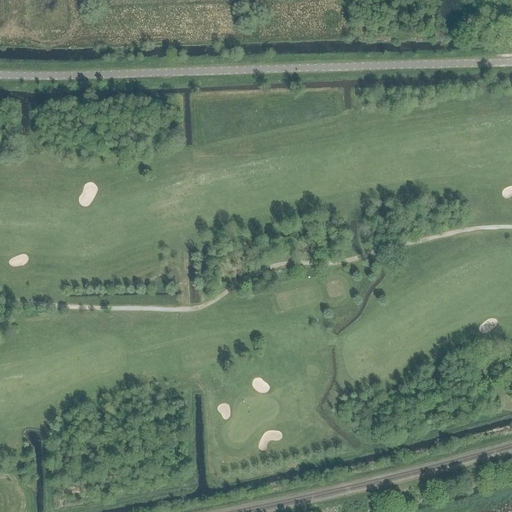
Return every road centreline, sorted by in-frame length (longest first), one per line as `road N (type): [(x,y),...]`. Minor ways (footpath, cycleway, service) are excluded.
road 1 (track): [(0,300),(191,309),(272,267),(335,263),(511,227)]
road 2 (unclassified): [(511,63),(0,76)]
